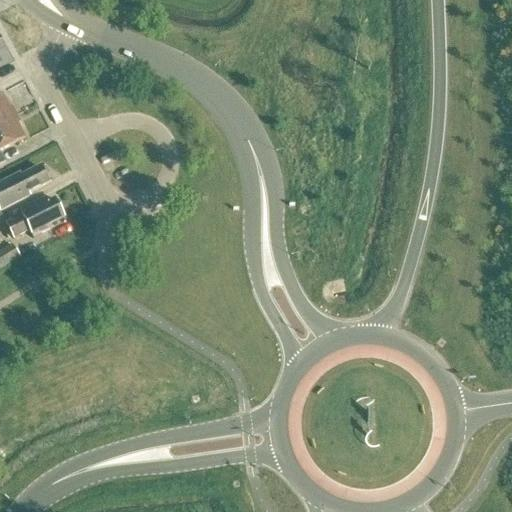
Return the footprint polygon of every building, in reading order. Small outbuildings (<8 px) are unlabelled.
[(0,126),(14,120),(2,97),(0,98),(0,126)] [(0,168),(6,166),(0,155),(25,142),(14,120),(0,126),(0,168)] [(48,187),(40,171),(22,180),(20,178),(0,188),(0,215),(24,203),(22,200),(48,187)] [(47,229),(63,221),(54,203),(38,211),(37,209),(21,217),(22,219),(6,228),(13,242),(29,234),(33,242),(49,233),(47,229)] [(0,254),(0,272),(20,260),(13,247),(0,254)]
